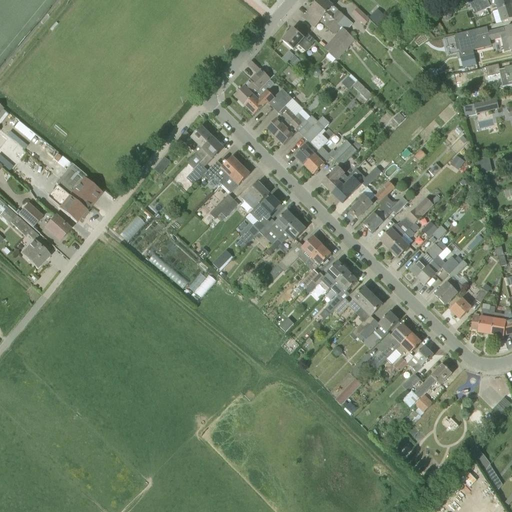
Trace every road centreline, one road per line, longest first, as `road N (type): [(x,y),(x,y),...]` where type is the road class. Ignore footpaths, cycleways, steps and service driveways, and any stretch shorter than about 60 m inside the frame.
road 1 (residential): [(511,358),(484,363),(465,356),(207,100)]
road 2 (residential): [(0,350),(207,100)]
road 3 (residential): [(207,100),(289,4)]
